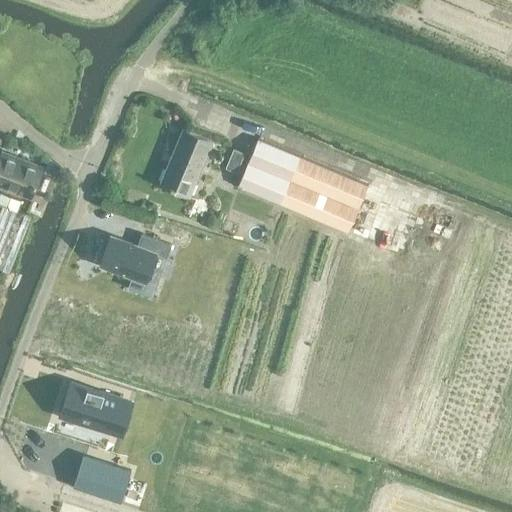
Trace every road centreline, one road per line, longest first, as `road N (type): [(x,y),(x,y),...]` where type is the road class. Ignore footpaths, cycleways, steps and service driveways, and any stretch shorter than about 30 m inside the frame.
road 1 (track): [(511,197),(147,59)]
road 2 (unclassified): [(0,411),(91,176)]
road 3 (unclassified): [(91,176),(135,74),(198,0)]
